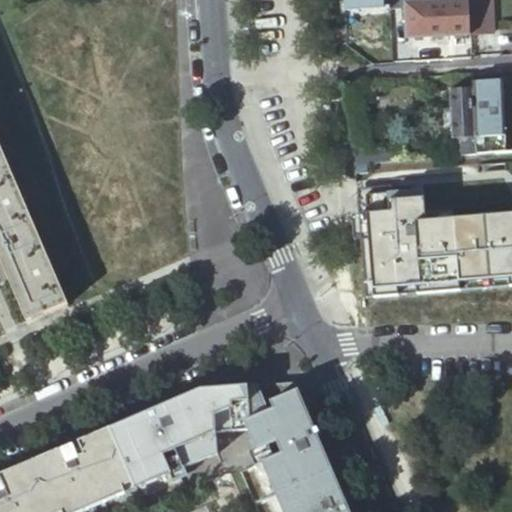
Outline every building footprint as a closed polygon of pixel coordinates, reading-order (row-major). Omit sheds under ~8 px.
[(383,0),(343,0),(344,11),(384,9),(383,0)] [(389,0),(390,8),(406,7),(406,4),(405,0),(389,0)] [(407,39),(471,35),(469,2),(469,0),(406,4),(406,7),(407,39)] [(469,2),(471,35),(493,34),(491,1),(469,2)] [(473,84),(473,75),(453,76),(454,91),(449,92),(453,157),(475,155),(473,84)] [(473,84),(475,155),(507,152),(505,120),(502,82),(473,84)] [(405,144),(353,149),(356,176),(369,174),(369,164),(406,161),(405,144)] [(0,257),(28,323),(68,306),(0,146),(0,257)] [(383,196),(384,210),(359,212),(366,295),(511,286),(511,213),(421,219),(420,192),(383,196)] [(200,389),(108,429),(134,489),(215,455),(219,434),(246,431),(249,436),(281,511),(350,511),(306,410),(298,390),(297,390),(294,382),(228,387),(200,389)] [(108,429),(0,474),(0,511),(81,511),(134,489),(108,429)]
